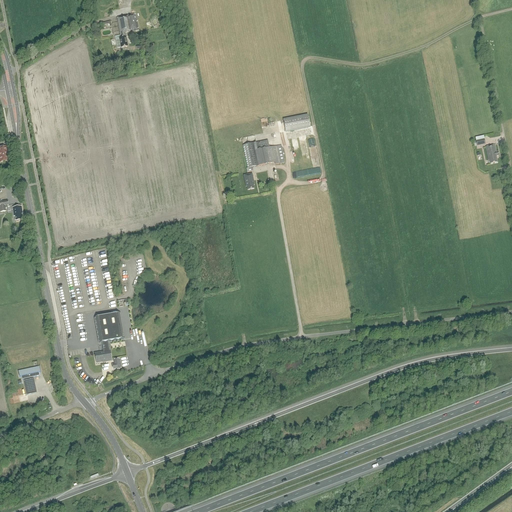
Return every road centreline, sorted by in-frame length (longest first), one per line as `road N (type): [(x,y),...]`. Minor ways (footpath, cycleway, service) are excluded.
road 1 (track): [(301,337),(277,199),(283,184),(323,173),(303,61),(374,62),(479,16)]
road 2 (unclassified): [(87,406),(242,346),(511,311)]
road 3 (motorway): [(511,349),(405,366),(127,472)]
road 4 (motorway): [(511,391),(197,511)]
road 5 (primary): [(82,399),(60,361),(9,87)]
road 6 (motorway): [(249,511),(511,411)]
road 7 (track): [(511,229),(502,180),(508,160),(479,16)]
